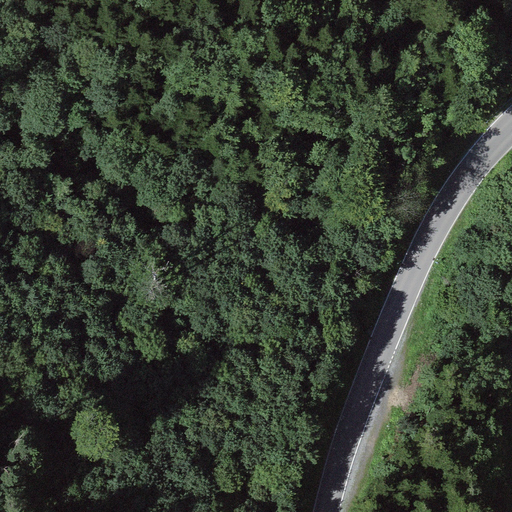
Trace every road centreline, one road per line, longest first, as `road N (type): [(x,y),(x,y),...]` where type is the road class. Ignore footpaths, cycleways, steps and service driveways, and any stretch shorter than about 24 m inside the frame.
road 1 (tertiary): [(326,511),(366,387),(435,226),(511,129)]
road 2 (track): [(473,511),(472,418),(511,340)]
